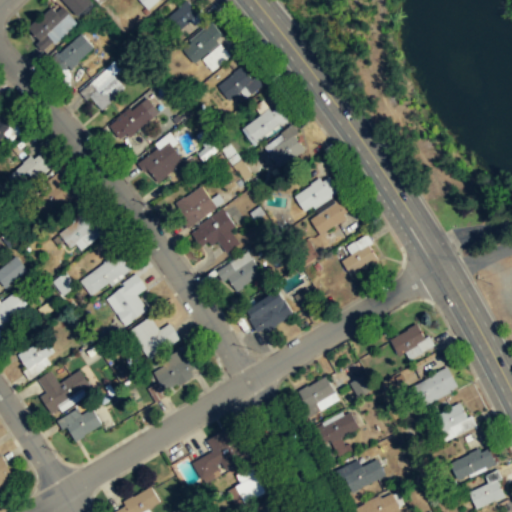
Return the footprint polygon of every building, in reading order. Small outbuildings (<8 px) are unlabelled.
[(92,0),(93,1),(77,15),(64,0),(92,0)] [(140,0),(148,9),(158,0),(140,0)] [(186,0),(199,13),(174,34),(163,20),(179,7),(178,6),(184,0),(186,0)] [(77,22),(55,43),(53,41),(42,51),(36,43),(39,40),(29,28),(51,6),(56,11),(63,5),(71,14),(70,15),(77,22)] [(218,43),(194,63),(180,46),(211,21),(222,35),(216,40),(218,43)] [(94,47),(71,68),(68,65),(62,71),(50,58),(57,51),(59,53),(81,33),(94,47)] [(202,59),(213,72),(232,56),(222,43),(202,59)] [(241,65),(248,74),(253,80),(229,101),(217,85),(234,73),(233,72),(241,65)] [(125,88),(101,108),(90,96),(97,89),(91,81),(107,68),(125,88)] [(159,111),(128,135),(126,132),(120,138),(108,125),(130,107),(131,109),(147,96),(159,111)] [(289,119),(283,110),(279,105),(272,110),(269,107),(245,125),(256,140),(280,122),(281,124),(289,119)] [(12,141),(22,134),(20,131),(22,130),(15,122),(11,125),(0,112),(0,137),(6,133),(12,141)] [(305,148),(296,155),(295,154),(279,166),(268,151),(294,132),(305,148)] [(184,160),(176,149),(169,140),(159,148),(158,147),(137,162),(144,171),(148,168),(158,181),(168,174),(167,173),(184,160)] [(230,164),(237,161),(231,146),(224,149),(230,164)] [(52,165),(45,171),(43,169),(20,188),(8,175),(24,162),(23,161),(31,154),(34,158),(41,152),(52,165)] [(71,195),(46,215),(35,201),(51,187),(46,179),(58,171),(65,180),(60,183),(71,195)] [(330,197),(330,195),(337,190),(327,176),(320,181),(318,177),(309,183),(309,184),(292,195),(303,210),(311,205),(313,208),(330,197)] [(217,206),(210,196),(201,184),(185,196),(184,195),(175,202),(185,215),(181,218),(188,227),(217,206)] [(349,209),(340,194),(332,200),(333,202),(308,218),(319,234),(336,223),(345,218),(342,213),(349,209)] [(240,242),(230,229),(235,225),(231,218),(222,207),(197,225),(198,226),(191,232),(201,246),(208,240),(211,244),(217,240),(226,251),(240,242)] [(105,230),(81,249),(76,243),(70,247),(59,232),(76,220),(73,216),(81,210),(94,225),(98,222),(105,230)] [(379,263),(371,250),(367,245),(372,242),(366,233),(354,241),(353,240),(345,246),(350,254),(340,260),(345,268),(350,275),(367,264),(368,265),(371,263),(374,266),(379,263)] [(248,250),(263,272),(237,291),(228,277),(222,281),(216,270),(230,261),(231,262),(248,250)] [(131,267),(123,274),(125,276),(111,285),(109,282),(91,294),(80,280),(112,256),(114,259),(122,254),(131,267)] [(0,279),(6,287),(29,270),(17,255),(0,268),(0,279)] [(63,295),(77,288),(69,272),(54,280),(63,295)] [(147,308),(126,323),(106,298),(124,285),(122,282),(136,272),(142,279),(146,287),(137,294),(147,308)] [(304,310),(318,303),(309,287),(295,295),(304,310)] [(293,313),(285,300),(286,299),(283,294),(279,288),(248,309),(252,315),(249,317),(258,331),(265,327),(268,331),(293,313)] [(27,307),(1,327),(0,325),(0,301),(14,291),(27,307)] [(180,337),(149,359),(128,330),(150,315),(159,329),(170,322),(180,337)] [(433,344),(428,335),(423,337),(420,332),(415,323),(406,328),(406,329),(388,339),(392,347),(397,355),(404,352),(408,359),(433,344)] [(54,351),(47,356),(51,363),(33,377),(17,353),(44,337),(54,351)] [(164,390),(192,373),(190,370),(197,367),(188,351),(181,355),(177,349),(162,358),(166,364),(153,371),(164,390)] [(456,386),(451,376),(446,366),(411,386),(419,404),(425,401),(431,401),(450,391),(448,389),(456,386)] [(79,368),(90,384),(50,410),(31,383),(51,370),(60,382),(79,368)] [(334,392),(329,384),(324,375),(307,386),(306,385),(296,390),(308,415),(319,409),(315,402),(334,392)] [(370,390),(361,375),(354,378),(348,382),(357,397),(370,390)] [(476,425),(471,415),(466,417),(458,402),(431,417),(443,441),(476,425)] [(101,423),(85,432),(83,429),(73,436),(66,426),(63,429),(57,420),(77,407),(81,414),(92,407),(101,423)] [(358,428),(322,444),(316,429),(349,411),(358,428)] [(205,439),(224,428),(236,447),(228,451),(231,455),(215,465),(218,469),(200,479),(190,462),(211,450),(205,439)] [(487,448),(495,463),(485,468),(484,466),(456,480),(448,463),(478,449),(479,452),(487,448)] [(0,484),(13,476),(0,454),(0,484)] [(384,475),(351,491),(344,477),(339,479),(334,470),(357,459),(361,466),(376,458),(384,475)] [(265,492),(234,507),(225,490),(239,483),(234,474),(251,466),(265,492)] [(475,509),(503,495),(496,481),(501,479),(497,468),(483,475),(487,482),(467,492),(475,509)] [(151,484),(160,500),(140,511),(114,511),(125,504),(123,500),(132,494),(133,495),(151,484)] [(392,511),(398,509),(390,492),(379,498),(378,494),(364,501),(365,503),(354,508),(355,511),(392,511)]
